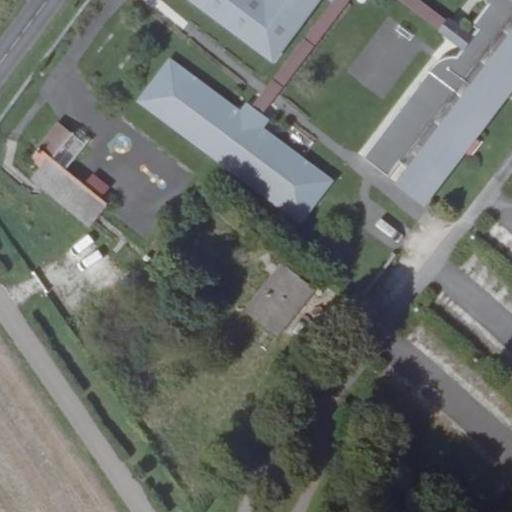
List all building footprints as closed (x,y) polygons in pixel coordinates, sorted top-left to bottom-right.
[(267,23),(235,0),(171,0),(245,55),(267,23)] [(487,26),(479,38),(502,56),(511,45),(487,26)] [(462,159),(511,93),(511,30),(510,33),(511,34),(511,43),(511,45),(502,56),(501,59),(480,63),(464,77),(388,179),(425,208),(462,159)] [(202,118),(205,112),(206,106),(159,70),(128,111),(266,215),(296,174),(226,122),(221,122),(216,129),(202,118)] [(232,113),(212,97),(206,106),(205,112),(202,118),(216,129),(221,122),(226,122),(232,113)] [(27,164),(38,171),(29,183),(94,231),(110,206),(67,175),(82,148),(52,126),(27,164)] [(93,174),(85,184),(102,200),(111,190),(93,174)] [(289,332),(324,286),(289,258),(254,305),(289,332)] [(374,309),(363,300),(354,313),(365,322),(374,309)]
